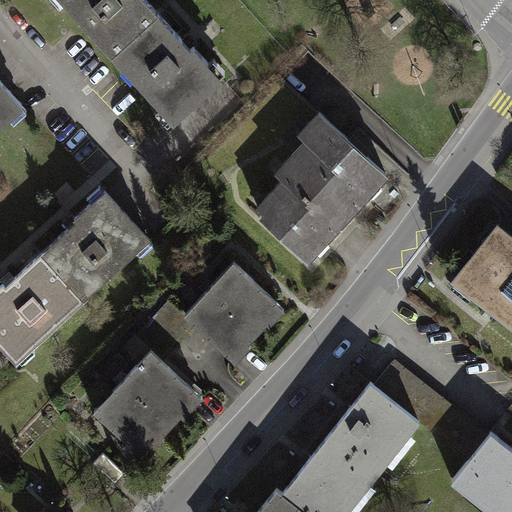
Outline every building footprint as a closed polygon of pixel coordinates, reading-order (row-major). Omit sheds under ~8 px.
[(61,0),(110,52),(157,9),(148,0),(61,0)] [(178,32),(157,9),(110,52),(172,121),(178,115),(191,104),(203,92),(215,81),(222,75),(192,44),(190,46),(186,41),(178,32)] [(0,123),(23,102),(25,100),(20,94),(9,83),(0,72),(0,123)] [(319,111),(316,109),(295,131),(303,138),(272,170),(279,177),(254,203),(261,210),(257,215),(306,260),(386,174),(356,146),(348,139),(319,111)] [(72,222),(42,250),(85,297),(152,235),(146,229),(134,217),(123,204),(111,191),(108,188),(106,185),(74,214),(78,217),(72,222)] [(498,225),(453,281),(488,308),(492,311),(496,315),(511,327),(511,235),(503,229),(498,225)] [(4,279),(0,282),(0,338),(1,339),(12,351),(18,358),(85,297),(42,250),(11,278),(7,282),(4,279)] [(283,304),(234,258),(217,277),(209,285),(184,311),(193,319),(199,324),(204,329),(214,338),(224,348),(234,357),(283,304)] [(185,328),(193,319),(184,311),(170,298),(138,333),(151,346),(161,355),(169,346),(177,337),(185,328)] [(161,355),(151,346),(123,377),(115,386),(94,408),(144,454),(201,391),(191,382),(181,373),(171,364),(166,359),(161,355)] [(400,365),(394,360),(376,383),(421,419),(470,458),(488,435),(482,431),(471,421),(459,412),(447,402),(435,393),(423,384),(412,374),(400,365)] [(346,410),(330,432),(380,471),(385,466),(387,464),(421,419),(376,383),(371,379),(370,380),(346,410)] [(511,511),(511,445),(493,430),(488,435),(470,458),(452,480),(493,511),(511,511)] [(306,461),(283,491),(310,511),(348,511),(374,479),(376,477),(380,471),(330,432),(306,461)] [(126,471),(103,449),(91,461),(115,483),(120,477),(126,471)] [(310,511),(283,491),(278,487),(257,511),(310,511)]
